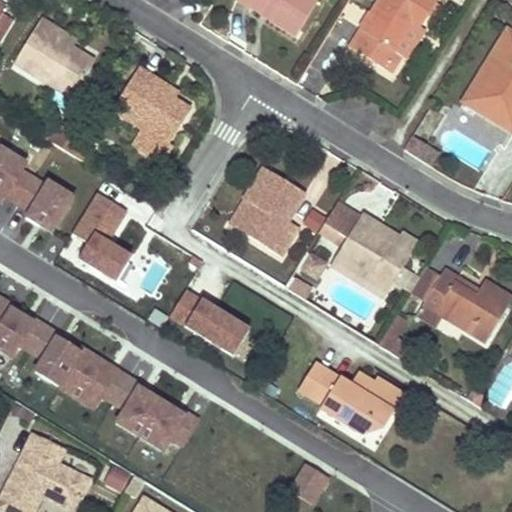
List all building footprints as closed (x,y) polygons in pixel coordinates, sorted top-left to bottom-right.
[(318,0),(236,0),(260,15),(264,9),(300,31),(318,0)] [(421,28),(438,1),(436,0),(377,0),(370,13),(374,16),(353,51),(391,75),(402,57),(407,61),(425,31),(421,28)] [(300,31),(264,9),(260,15),(296,36),(300,31)] [(353,51),(374,16),(370,13),(361,27),(362,28),(350,49),(353,51)] [(72,99),(94,63),(72,49),(53,38),(57,32),(40,21),(14,64),(72,99)] [(76,43),(57,32),(53,38),(72,49),(76,43)] [(511,35),(507,32),(483,71),(492,76),(472,108),(511,132),(511,35)] [(169,146),(191,111),(174,100),(151,85),(155,79),(138,69),(111,111),(142,131),(133,146),(163,164),(173,149),(169,146)] [(472,108),(492,76),(483,71),(463,103),(472,108)] [(178,94),(155,79),(151,85),(174,100),(178,94)] [(72,138),(54,127),(45,140),(63,151),(72,138)] [(439,155),(412,137),(403,151),(431,168),(439,155)] [(91,150),(72,138),(63,151),(83,163),(91,150)] [(0,194),(17,204),(35,175),(23,168),(28,160),(0,143),(0,194)] [(287,222),(304,195),(264,170),(244,202),(257,210),(242,234),(281,258),(296,233),(285,226),(287,222)] [(44,180),(35,175),(17,204),(27,211),(26,213),(50,227),(71,192),(46,177),(44,180)] [(117,283),(135,255),(109,239),(125,213),(97,196),(74,233),(89,242),(79,259),(117,283)] [(242,234),(257,210),(244,202),(229,226),(242,234)] [(387,294),(418,244),(402,234),(399,238),(381,227),(375,228),(337,204),(319,234),(342,248),(334,261),(387,294)] [(317,233),(325,220),(316,214),(308,227),(317,233)] [(299,229),(287,222),(285,226),(296,233),(299,229)] [(317,280),(326,265),(311,256),(302,271),(317,280)] [(387,294),(334,261),(330,268),(383,301),(387,294)] [(425,303),(440,278),(426,269),(419,279),(410,295),(425,303)] [(486,344),(511,300),(484,283),(479,292),(476,297),(455,285),(458,280),(444,271),(440,278),(425,303),(423,306),(441,317),(486,344)] [(410,295),(419,279),(413,276),(404,291),(410,295)] [(305,301),(312,290),(295,280),(288,291),(305,301)] [(479,292),(458,280),(455,285),(476,297),(479,292)] [(188,292),(171,318),(232,357),(251,328),(202,296),(200,299),(188,292)] [(0,295),(0,317),(8,304),(10,301),(0,295)] [(22,347),(30,351),(47,323),(36,317),(34,320),(8,304),(0,317),(0,349),(15,358),(22,347)] [(434,327),(441,317),(423,306),(417,317),(434,327)] [(167,318),(155,310),(150,319),(161,327),(167,318)] [(408,345),(397,338),(407,322),(397,316),(379,347),(399,359),(408,345)] [(56,329),(47,323),(30,351),(39,357),(54,332),(56,329)] [(32,369),(63,387),(85,350),(54,332),(39,357),(32,369)] [(86,348),(85,350),(63,387),(61,391),(97,412),(106,397),(112,401),(129,373),(86,348)] [(361,436),(380,406),(393,414),(404,396),(376,379),(374,384),(364,378),(357,390),(350,386),(315,364),(298,391),(322,407),(320,411),(361,436)] [(113,422),(139,437),(163,398),(137,383),(139,379),(129,373),(112,401),(122,407),(113,422)] [(357,390),(364,378),(358,374),(350,386),(357,390)] [(479,393),(483,386),(476,383),(466,400),(472,404),(479,393)] [(477,407),(484,396),(479,393),(472,404),(477,407)] [(200,419),(163,398),(139,437),(163,451),(169,441),(182,449),(200,419)] [(20,419),(25,410),(16,405),(12,415),(20,419)] [(383,430),(393,414),(380,406),(361,436),(383,430)] [(70,511),(74,511),(89,482),(57,465),(65,450),(33,435),(0,499),(0,511),(1,511),(34,511),(41,497),(43,493),(49,496),(47,500),(70,511)] [(331,477),(304,462),(288,491),(315,505),(331,477)] [(128,474),(113,466),(102,485),(117,494),(128,474)] [(135,494),(141,483),(133,478),(127,488),(135,494)] [(163,511),(143,499),(135,511),(163,511)]
